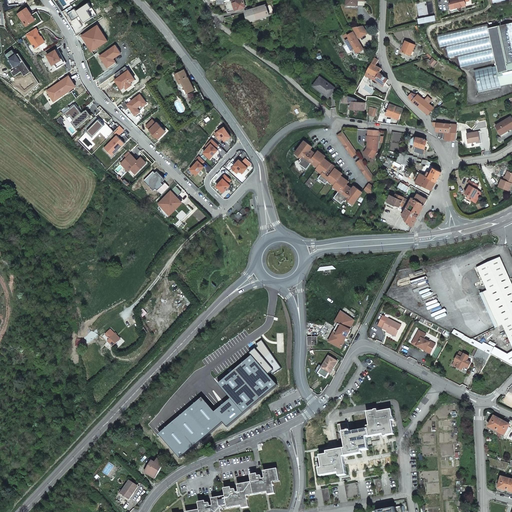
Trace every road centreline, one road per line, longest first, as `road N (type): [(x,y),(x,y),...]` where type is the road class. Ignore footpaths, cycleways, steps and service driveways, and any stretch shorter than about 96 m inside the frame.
road 1 (secondary): [(259,273),(227,295),(22,511)]
road 2 (residential): [(45,0),(96,97),(212,211),(227,206)]
road 3 (residential): [(204,0),(338,122)]
road 4 (residential): [(245,142),(135,0)]
road 5 (unclassified): [(282,425),(199,461),(156,491),(143,511)]
road 6 (secondary): [(455,233),(302,251)]
road 7 (residential): [(383,0),(385,64),(424,116),(430,138)]
road 8 (residential): [(482,405),(358,340)]
road 9 (residential): [(289,283),(299,313),(298,369),(317,405)]
road 10 (track): [(488,0),(482,11),(429,30),(434,45),(466,71)]
